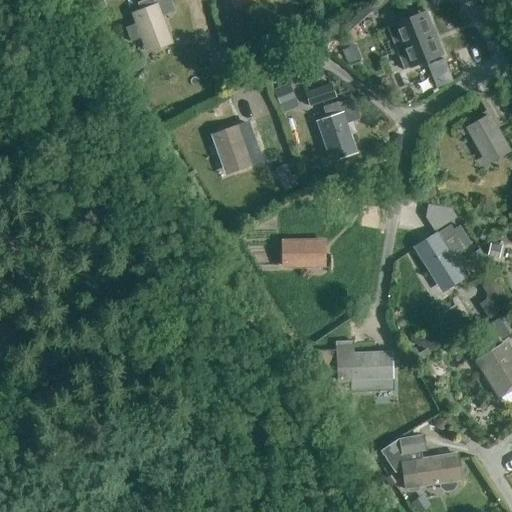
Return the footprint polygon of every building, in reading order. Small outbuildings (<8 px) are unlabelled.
[(89,0),(95,13),(107,7),(103,0),(89,0)] [(136,24),(125,28),(130,42),(142,38),(145,47),(154,43),(156,48),(170,42),(160,15),(172,11),(168,0),(142,0),(138,2),(139,4),(142,11),(133,14),(136,24)] [(231,0),(235,11),(252,5),(251,2),(257,0),(231,0)] [(424,10),(386,26),(404,69),(442,54),(424,10)] [(333,85),(305,94),(309,107),(336,98),(337,98),(333,85)] [(290,86),(274,92),(279,104),(295,98),(290,86)] [(323,108),(327,120),(318,123),(329,155),(338,152),(340,157),(354,152),(345,123),(358,119),(353,104),(349,105),(346,95),(337,98),(336,98),(338,103),(323,108)] [(489,116),(467,129),(484,159),(493,154),(495,158),(508,151),(489,116)] [(236,128),(212,136),(224,168),(233,165),(235,170),(249,165),(236,128)] [(294,186),(302,183),(298,173),(279,180),(283,191),(295,187),(294,186)] [(463,249),(455,236),(448,226),(437,233),(436,232),(414,246),(439,285),(448,280),(450,284),(463,276),(451,257),(463,249)] [(476,227),(473,236),(482,240),(485,231),(476,227)] [(323,256),(323,241),(283,242),(284,267),(318,266),(318,256),(323,256)] [(488,243),(485,256),(497,259),(500,246),(488,243)] [(477,250),(467,256),(473,265),(482,258),(477,250)] [(497,296),(495,301),(501,309),(511,301),(505,290),(497,296)] [(490,323),(501,341),(511,333),(511,316),(509,311),(490,323)] [(387,338),(403,337),(402,314),(386,314),(387,338)] [(389,354),(351,355),(351,343),(337,344),(338,381),(386,379),(385,369),(390,369),(389,354)] [(511,354),(506,345),(484,358),(477,363),(498,396),(511,387),(511,354)] [(436,421),(435,425),(437,429),(441,431),(444,428),(446,424),(444,420),(440,419),(436,421)] [(456,455),(421,460),(420,452),(425,451),(423,435),(397,439),(380,451),(394,473),(401,472),(404,490),(439,485),(439,489),(444,488),(444,492),(452,491),(451,487),(456,486),(455,482),(460,481),(456,455)]
